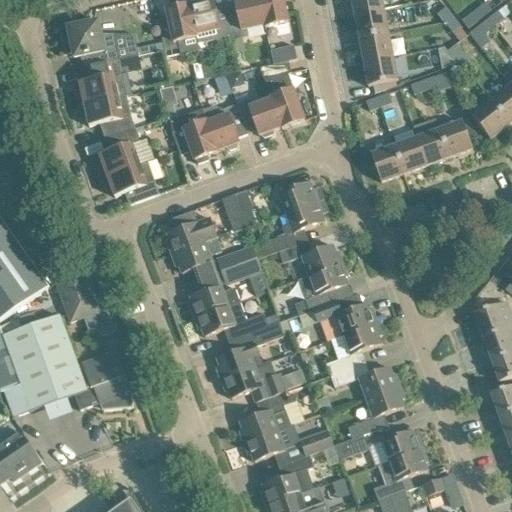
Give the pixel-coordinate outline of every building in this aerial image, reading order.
[(178,9),(167,11),(169,20),(159,23),(166,53),(180,50),(182,56),(201,52),(199,46),(198,39),(197,39),(190,7),(188,0),(183,0),(177,2),(178,9)] [(200,0),(188,0),(190,7),(197,39),(198,39),(199,46),(217,42),(218,45),(233,41),(226,11),(226,7),(216,10),(214,2),(201,5),(200,0)] [(237,8),(226,11),(233,41),(249,38),(247,31),(265,27),(266,29),(259,0),(248,0),(235,3),(237,8)] [(283,0),(259,0),(266,29),(289,24),(283,0)] [(352,0),(355,17),(385,11),(382,0),(352,0)] [(448,9),(440,15),(447,24),(454,18),(448,9)] [(355,17),(360,41),(389,35),(385,11),(355,17)] [(501,13),(487,25),(493,32),(507,21),(501,13)] [(472,15),(463,22),(469,31),(479,23),(472,15)] [(454,18),(447,24),(455,34),(463,28),(454,18)] [(85,57),(88,69),(120,62),(141,58),(136,36),(102,35),(99,22),(68,29),(69,34),(64,35),(68,56),(74,54),(75,59),(85,57)] [(487,25),(472,36),(484,51),(493,45),(487,37),(493,32),(487,25)] [(360,41),(364,65),(394,59),(389,35),(360,41)] [(457,46),(448,53),(457,65),(466,58),(457,46)] [(274,66),(289,63),(291,63),(298,61),(295,47),(275,52),(271,52),(274,66)] [(143,72),(141,58),(120,62),(88,69),(91,82),(80,84),(82,92),(78,93),(81,107),(85,106),(120,99),(120,100),(128,99),(127,94),(131,94),(127,75),(143,72)] [(466,58),(457,65),(466,76),(475,69),(466,58)] [(394,59),(364,65),(369,88),(374,87),(396,83),(398,83),(394,59)] [(282,129),(283,130),(305,122),(288,76),(292,75),(289,63),(274,66),(260,69),(272,101),(282,129)] [(210,68),(205,69),(207,80),(218,78),(217,73),(217,72),(217,71),(216,70),(211,67),(210,68)] [(435,79),(425,83),(429,93),(439,89),(435,79)] [(396,83),(374,87),(375,95),(397,87),(396,83)] [(425,83),(414,87),(418,97),(429,93),(425,83)] [(511,89),(511,88),(492,103),(510,126),(511,125),(511,89)] [(389,96),(377,100),(380,109),(392,105),(389,96)] [(100,126),(105,140),(136,130),(132,118),(128,99),(120,100),(120,99),(85,106),(90,128),(100,126)] [(377,100),(367,104),(370,113),(380,109),(377,100)] [(252,101),(237,106),(248,136),(258,133),(260,137),(282,129),(272,101),(254,108),(252,101)] [(510,126),(492,103),(473,118),(491,141),(510,126)] [(215,108),(203,112),(218,153),(227,149),(230,152),(238,150),(239,145),(240,145),(238,140),(248,136),(237,106),(223,111),(215,108)] [(174,107),(166,109),(168,119),(177,117),(174,107)] [(208,158),(218,154),(203,112),(203,111),(170,123),(174,134),(173,135),(181,157),(192,153),(195,162),(197,162),(198,166),(209,162),(208,158)] [(468,121),(463,123),(470,141),(478,138),(468,121)] [(463,123),(440,131),(450,159),(473,151),(470,141),(463,123)] [(100,157),(108,178),(141,166),(133,145),(141,143),(136,130),(105,140),(110,153),(100,157)] [(440,131),(417,140),(428,168),(450,159),(440,131)] [(417,140),(395,148),(405,176),(428,168),(417,140)] [(405,176),(395,148),(372,156),(382,184),(405,176)] [(141,166),(108,178),(115,199),(126,195),(130,207),(160,196),(149,163),(141,166)] [(280,195),(287,215),(325,201),(321,189),(313,192),(310,184),(280,195)] [(246,193),(235,197),(247,230),(258,226),(246,193)] [(235,197),(224,201),(236,234),(247,230),(235,197)] [(325,201),(287,215),(280,218),(286,237),(294,234),(295,236),(301,233),(325,224),(322,217),(330,214),(325,201)] [(168,244),(173,257),(218,240),(211,220),(199,225),(195,215),(185,219),(184,216),(167,223),(171,234),(168,235),(171,243),(168,244)] [(0,325),(51,290),(0,218),(0,325)] [(286,237),(254,249),(259,262),(280,254),(289,250),(305,244),(301,233),(295,236),(294,234),(286,237)] [(223,253),(218,240),(173,257),(177,269),(180,268),(183,276),(195,271),(199,283),(217,276),(211,258),(223,253)] [(310,278),(343,266),(339,254),(336,255),(333,247),(309,256),(305,244),(289,250),(280,254),(284,265),(303,259),(310,278)] [(254,247),(217,261),(222,274),(259,262),(254,249),(254,247)] [(259,262),(222,274),(227,288),(263,275),(259,262)] [(300,318),(314,313),(320,311),(328,308),(324,296),(348,288),(345,280),(348,279),(343,266),(310,278),(300,282),(307,302),(296,306),(300,318)] [(57,287),(72,327),(104,315),(86,268),(57,287)] [(235,289),(224,294),(217,276),(199,283),(203,294),(191,298),(194,306),(191,307),(196,320),(241,303),(235,289)] [(241,303),(196,320),(200,332),(203,331),(206,339),(233,329),(237,339),(240,338),(269,328),(264,315),(247,322),(241,303)] [(320,311),(314,313),(318,324),(320,323),(328,343),(331,342),(344,337),(378,325),(373,313),(370,314),(367,306),(342,315),(338,304),(328,308),(320,311)] [(475,315),(484,338),(511,327),(511,317),(507,304),(475,315)] [(269,328),(280,324),(277,316),(266,320),(267,322),(269,328)] [(4,338),(0,326),(0,358),(10,355),(22,387),(5,393),(15,419),(75,397),(81,413),(93,408),(92,405),(99,403),(100,405),(102,405),(103,410),(132,408),(131,394),(133,394),(118,353),(79,367),(61,317),(4,338)] [(221,368),(218,369),(222,382),(255,369),(264,366),(257,347),(284,338),(280,324),(269,328),(240,338),(244,351),(218,360),(221,368)] [(336,376),(362,367),(362,366),(359,367),(355,356),(382,347),(379,339),(382,338),(378,325),(344,337),(331,342),(338,362),(327,366),(331,378),(336,376)] [(511,327),(484,338),(492,361),(511,354),(511,327)] [(511,354),(492,361),(501,384),(511,380),(511,354)] [(336,376),(331,378),(335,389),(360,380),(367,400),(400,388),(396,376),(393,377),(390,369),(366,378),(362,367),(336,376)] [(255,369),(222,382),(227,394),(230,393),(232,401),(256,392),(261,403),(286,394),(287,394),(280,376),(260,383),(255,369)] [(400,388),(367,400),(374,420),(349,430),(353,441),(364,437),(385,430),(381,418),(405,410),(402,402),(405,401),(400,388)] [(511,388),(492,396),(501,419),(511,414),(511,388)] [(243,431),(240,432),(245,445),(278,433),(292,428),(285,408),(290,406),(286,394),(261,403),(265,414),(241,423),(243,431)] [(511,414),(501,419),(509,442),(511,440),(511,414)] [(0,445),(0,486),(0,487),(11,479),(14,483),(41,464),(19,432),(0,445)] [(286,453),(279,455),(283,467),(310,457),(334,449),(334,448),(328,432),(300,442),(301,446),(285,452),(286,453)] [(383,443),(390,463),(423,452),(419,439),(416,440),(413,432),(383,443)] [(252,456),(255,464),(279,455),(286,453),(285,452),(278,433),(245,445),(250,457),(252,456)] [(364,437),(353,441),(334,448),(334,449),(339,462),(369,452),(364,437)] [(390,463),(381,467),(388,486),(375,490),(380,503),(391,499),(406,493),(402,482),(428,473),(425,465),(428,464),(423,452),(390,463)] [(263,495),(268,508),(301,496),(315,491),(308,472),(314,470),(310,457),(283,467),(287,478),(263,486),(266,494),(263,495)] [(454,476),(443,480),(447,492),(445,493),(451,508),(455,511),(465,507),(454,476)] [(422,488),(427,500),(445,493),(447,492),(443,480),(422,488)] [(328,511),(328,509),(322,511),(315,491),(301,496),(268,508),(269,511),(328,511)] [(413,511),(406,493),(391,499),(395,511),(413,511)] [(395,511),(391,499),(380,503),(382,511),(395,511)] [(117,511),(138,511),(132,502),(117,511)]
